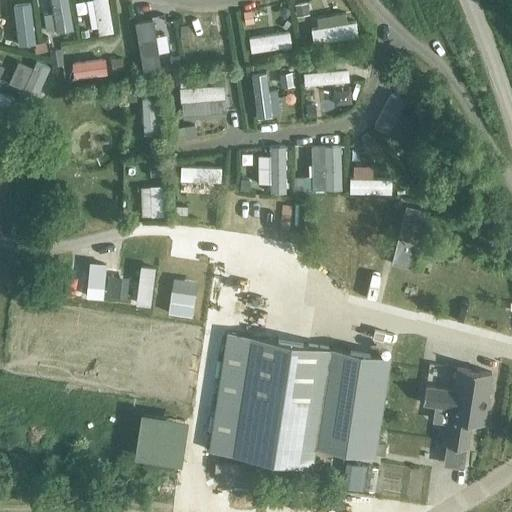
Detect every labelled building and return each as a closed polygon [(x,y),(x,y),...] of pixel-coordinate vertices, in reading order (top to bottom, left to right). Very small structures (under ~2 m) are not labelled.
[(47,0),(49,9),(38,11),(41,29),(68,25),(63,0),(47,0)] [(81,0),(70,0),(74,16),(86,14),(81,0)] [(105,0),(89,0),(93,30),(108,29),(105,0)] [(307,2),(294,4),(296,15),(308,13),(307,2)] [(252,9),(243,11),(245,23),(254,21),(252,9)] [(149,15),(131,18),(139,63),(157,59),(149,15)] [(307,36),(352,35),(351,20),(307,22),(307,36)] [(188,24),(180,24),(180,36),(188,35),(188,24)] [(0,42),(22,46),(25,31),(0,26),(0,42)] [(244,31),(245,46),(286,45),(285,30),(244,31)] [(186,60),(223,55),(221,41),(184,46),(186,60)] [(61,48),(51,50),(53,66),(63,64),(61,48)] [(71,73),(103,66),(100,52),(68,58),(71,73)] [(179,54),(170,55),(172,67),(181,65),(179,54)] [(32,95),(46,64),(32,57),(17,88),(32,95)] [(122,57),(111,58),(112,72),(123,71),(122,57)] [(292,72),(280,73),(281,83),(293,82),(292,72)] [(176,99),(220,97),(219,81),(176,83),(176,99)] [(136,87),(125,87),(125,99),(136,99),(136,87)] [(218,109),(217,98),(199,99),(200,110),(218,109)] [(388,100),(377,102),(388,154),(399,152),(388,100)] [(315,104),(306,105),(308,116),(316,115),(315,104)] [(195,123),(184,125),(187,137),(197,135),(195,123)] [(367,133),(361,138),(365,141),(371,137),(367,133)] [(370,139),(363,145),(371,155),(378,149),(370,139)] [(161,164),(150,164),(150,175),(161,175),(161,164)] [(305,177),(295,177),(295,189),(305,189),(305,177)] [(241,178),(240,189),(250,189),(250,178),(241,178)] [(158,182),(136,182),(137,212),(158,212),(158,182)] [(171,196),(171,210),(188,210),(188,196),(171,196)] [(264,232),(268,204),(257,202),(253,230),(264,232)] [(414,268),(428,211),(406,205),(392,262),(414,268)] [(97,263),(95,291),(108,292),(110,263),(97,263)] [(116,275),(115,295),(127,296),(128,276),(116,275)] [(171,289),(168,312),(191,315),(195,292),(171,289)] [(151,298),(149,309),(167,311),(169,300),(151,298)] [(390,356),(227,331),(209,450),(312,466),(315,446),(375,455),(390,356)] [(442,443),(446,444),(448,444),(446,457),(464,459),(465,447),(466,447),(467,447),(469,435),(471,421),(484,423),(488,397),(492,373),(492,372),(457,367),(453,390),(426,386),(423,403),(451,407),(447,431),(446,430),(444,430),(442,443)] [(234,459),(233,488),(256,489),(257,460),(234,459)]
